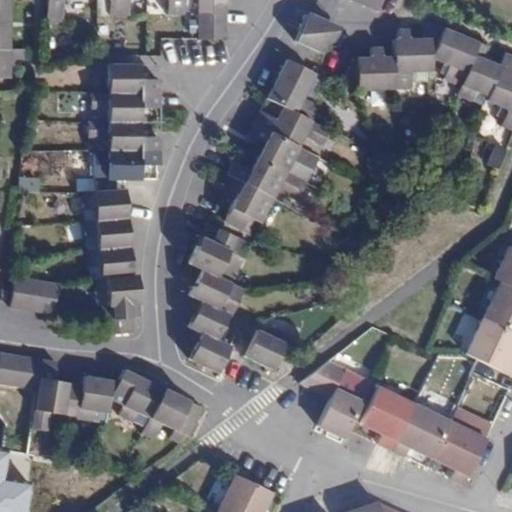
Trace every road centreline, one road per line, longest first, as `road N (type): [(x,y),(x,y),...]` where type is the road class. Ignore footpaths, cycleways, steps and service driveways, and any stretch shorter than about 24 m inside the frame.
road 1 (residential): [(286,0),(208,113),(182,166),(156,265),(158,336),(172,369),(319,474)]
road 2 (residential): [(470,511),(359,473),(319,474)]
